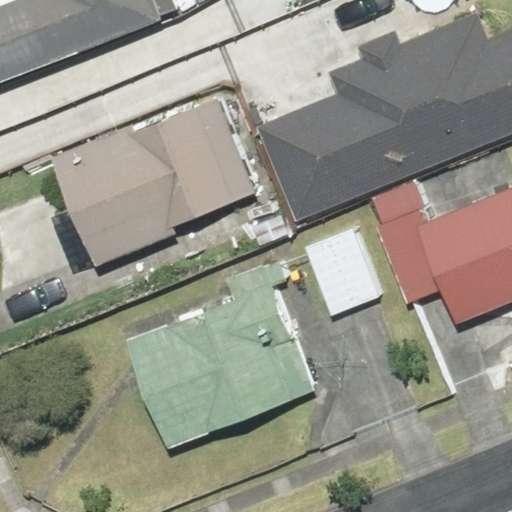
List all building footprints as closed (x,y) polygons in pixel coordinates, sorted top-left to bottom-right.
[(0,0),(0,84),(177,11),(172,0),(0,0)] [(292,226),(511,136),(511,32),(485,43),(473,13),(395,45),(391,35),(338,56),(344,70),(326,77),(336,99),(254,132),(292,226)] [(255,192),(217,102),(146,132),(143,123),(47,163),(68,212),(48,220),(68,268),(88,259),(92,270),(169,237),(166,230),(255,192)] [(383,224),(372,229),(407,308),(436,295),(452,331),(511,304),(511,188),(434,223),(415,181),(373,200),(383,224)] [(383,297),(355,227),(300,248),(328,319),(383,297)] [(162,458),(314,396),(269,287),(290,278),(282,260),(223,285),(229,299),(116,345),(162,458)]
